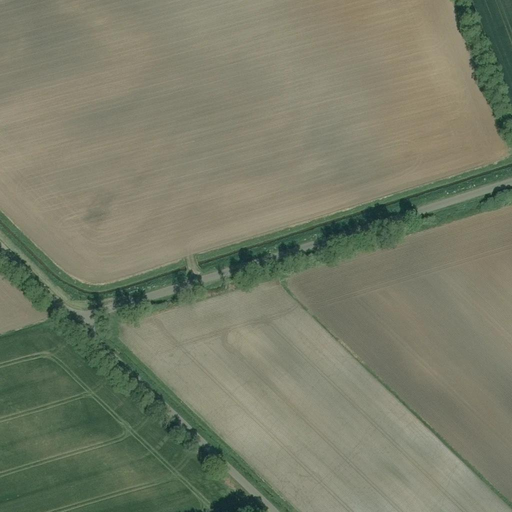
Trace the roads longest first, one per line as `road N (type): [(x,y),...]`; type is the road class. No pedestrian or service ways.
road 1 (unclassified): [(511,180),(67,318)]
road 2 (residential): [(268,511),(67,318)]
